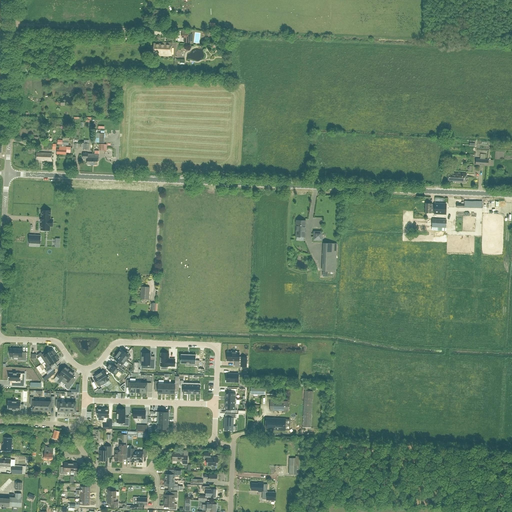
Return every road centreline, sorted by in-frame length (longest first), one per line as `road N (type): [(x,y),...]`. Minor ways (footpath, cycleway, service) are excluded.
road 1 (tertiary): [(511,194),(8,174)]
road 2 (residential): [(85,368),(114,343),(211,345),(215,404)]
road 3 (unclassified): [(8,174),(14,0)]
road 4 (track): [(13,23),(138,26),(150,0)]
road 5 (tertiary): [(0,294),(8,174)]
